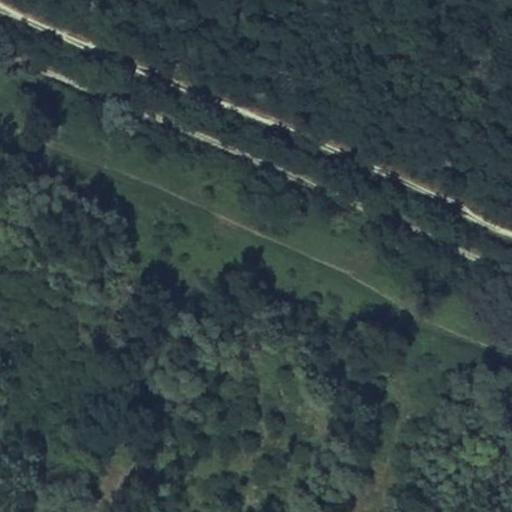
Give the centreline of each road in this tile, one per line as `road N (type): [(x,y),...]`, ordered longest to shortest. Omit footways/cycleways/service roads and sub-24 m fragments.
road 1 (track): [(511,348),(0,119)]
road 2 (track): [(0,8),(511,233)]
